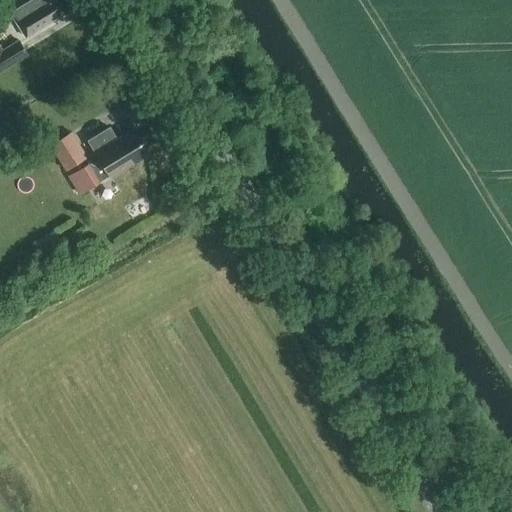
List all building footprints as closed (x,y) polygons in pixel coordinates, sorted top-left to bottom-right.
[(26,37),(61,15),(51,0),(33,0),(11,14),(26,37)] [(18,41),(0,51),(0,72),(27,55),(18,41)] [(145,156),(130,132),(114,143),(107,131),(86,144),(98,164),(89,169),(87,167),(69,178),(78,195),(98,184),(98,183),(106,178),(107,179),(145,156)] [(65,170),(87,157),(72,132),(50,146),(65,170)] [(30,244),(41,263),(64,250),(53,231),(30,244)]
